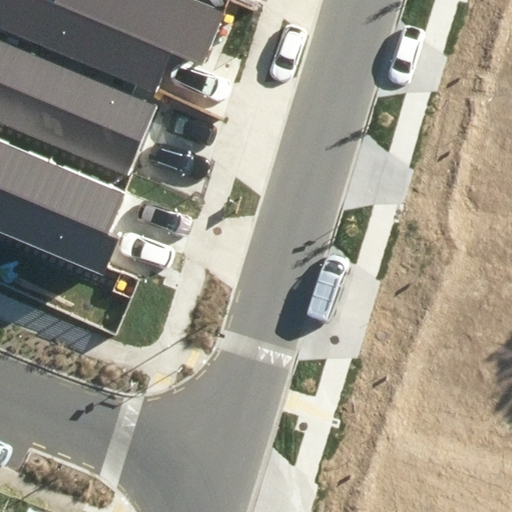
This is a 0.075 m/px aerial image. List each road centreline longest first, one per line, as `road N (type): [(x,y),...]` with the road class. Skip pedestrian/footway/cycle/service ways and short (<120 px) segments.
road 1 (residential): [(214,456),(355,0)]
road 2 (residential): [(214,456),(0,378)]
